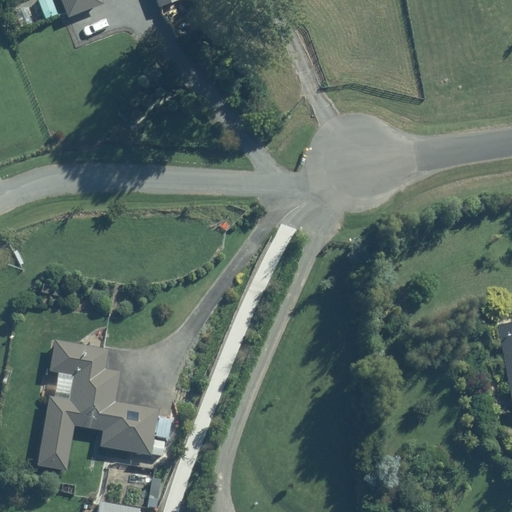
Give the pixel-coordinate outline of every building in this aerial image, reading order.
[(58,0),(68,23),(103,9),(99,0),(58,0)] [(511,418),(511,417),(511,323),(496,326),(511,418)] [(107,352),(52,343),(51,343),(46,373),(59,375),(55,396),(46,395),(34,469),(67,474),(74,429),(101,433),(98,450),(160,460),(163,443),(154,442),(159,411),(114,404),(118,374),(104,372),(107,352)] [(163,481),(152,479),(145,509),(156,511),(163,481)] [(138,511),(139,509),(94,503),(92,511),(138,511)]
